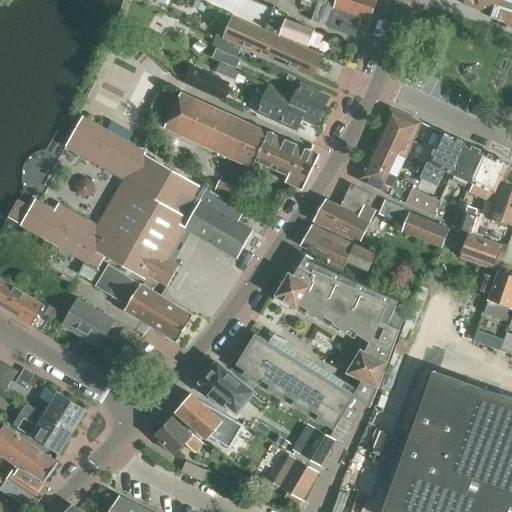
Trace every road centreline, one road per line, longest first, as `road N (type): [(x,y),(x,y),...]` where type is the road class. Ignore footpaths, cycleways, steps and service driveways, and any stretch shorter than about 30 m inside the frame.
road 1 (residential): [(378,84),(320,191),(262,274),(135,415)]
road 2 (residential): [(135,415),(0,329)]
road 3 (residential): [(511,149),(378,84)]
road 4 (residential): [(135,415),(49,511)]
